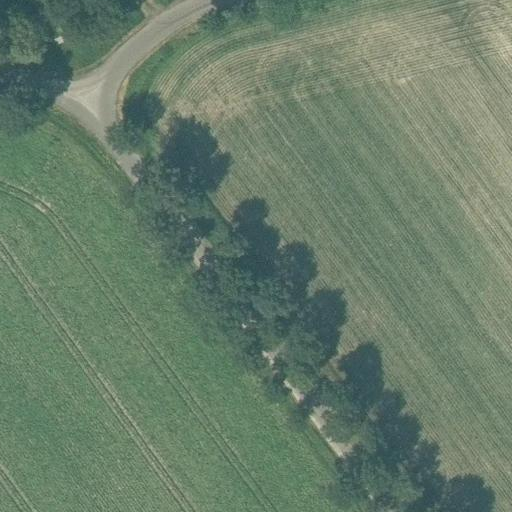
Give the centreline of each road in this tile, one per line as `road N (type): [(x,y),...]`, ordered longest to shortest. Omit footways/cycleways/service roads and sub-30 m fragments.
road 1 (unclassified): [(397,511),(135,158),(94,118)]
road 2 (unclassified): [(94,118),(144,34),(174,7),(204,0)]
